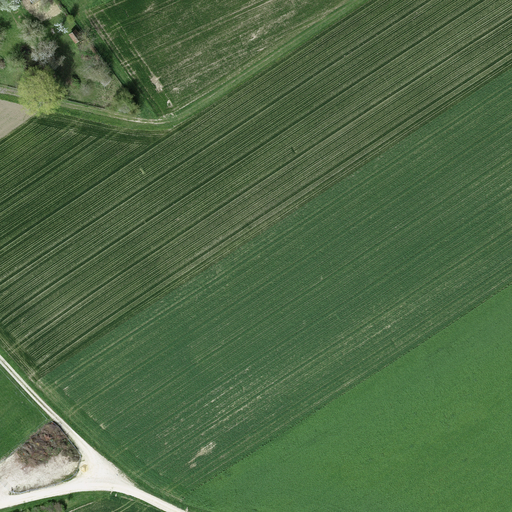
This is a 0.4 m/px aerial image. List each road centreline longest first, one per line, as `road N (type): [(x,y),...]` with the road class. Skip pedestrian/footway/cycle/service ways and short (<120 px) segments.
road 1 (track): [(0,89),(147,125),(183,117),(363,0)]
road 2 (track): [(177,511),(112,481),(0,358)]
